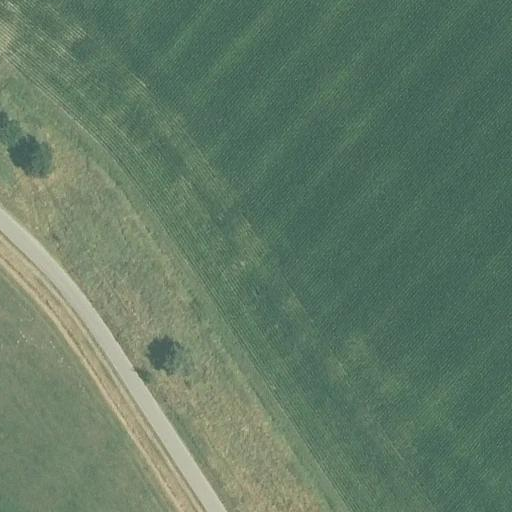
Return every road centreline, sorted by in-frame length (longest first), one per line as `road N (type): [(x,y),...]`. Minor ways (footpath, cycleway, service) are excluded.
road 1 (track): [(320,511),(129,226),(72,157),(0,92)]
road 2 (unclassified): [(217,511),(90,316),(0,218)]
